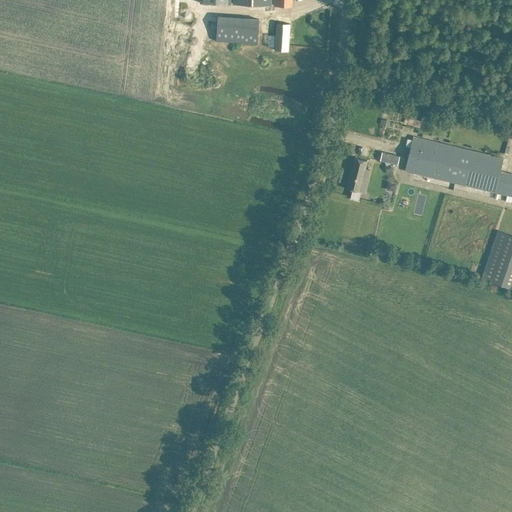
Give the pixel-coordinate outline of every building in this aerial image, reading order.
[(216,41),(257,44),(259,19),(218,16),(216,41)] [(288,50),(288,47),(290,23),(276,23),(275,45),(274,49),(288,50)] [(511,173),(500,171),(503,158),(413,136),(405,170),(511,196),(511,173)] [(382,152),(380,161),(389,163),(391,154),(382,152)] [(354,157),(346,188),(351,189),(349,198),(357,200),(359,191),(363,176),(368,177),(370,170),(365,169),(367,161),(354,157)] [(387,173),(392,171),(390,164),(384,166),(387,173)] [(482,278),(511,286),(511,234),(496,230),(482,278)]
